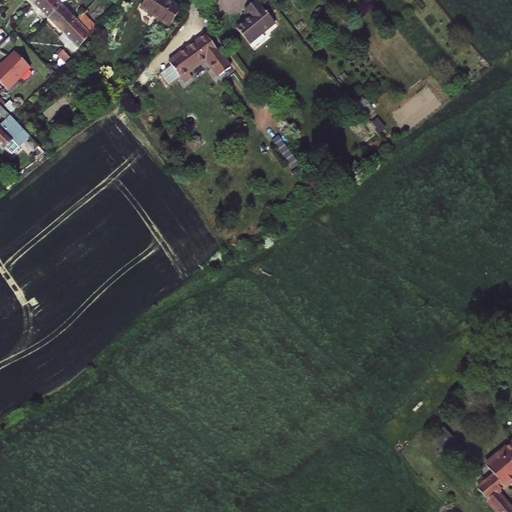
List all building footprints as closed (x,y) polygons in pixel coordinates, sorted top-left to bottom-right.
[(36,0),(34,2),(49,17),(62,4),(58,0),(36,0)] [(146,0),(141,9),(170,27),(181,9),(174,5),(166,0),(146,0)] [(275,25),(258,1),(246,11),(251,18),(237,28),(249,45),(275,25)] [(62,4),(49,17),(63,31),(83,12),(74,4),(68,10),(62,4)] [(63,31),(74,43),(78,47),(98,28),(83,12),(63,31)] [(63,31),(59,35),(70,47),(74,43),(63,31)] [(182,77),(208,58),(221,76),(233,68),(209,36),(172,63),(182,77)] [(65,63),(70,58),(62,50),(57,55),(65,63)] [(0,64),(0,82),(8,90),(31,68),(15,52),(4,64),(2,62),(0,64)] [(173,65),(161,74),(170,86),(182,77),(173,65)] [(5,107),(11,113),(16,109),(9,103),(5,107)] [(10,116),(0,106),(0,113),(6,120),(10,116)] [(6,120),(0,125),(0,143),(11,154),(23,143),(30,136),(10,116),(6,120)] [(278,133),(270,139),(289,164),(298,158),(278,133)] [(33,140),(30,136),(23,143),(26,147),(33,140)] [(445,427),(433,437),(461,469),(469,462),(462,453),(464,451),(445,427)] [(511,511),(511,444),(480,471),(488,480),(478,489),(498,511),(511,511)]
